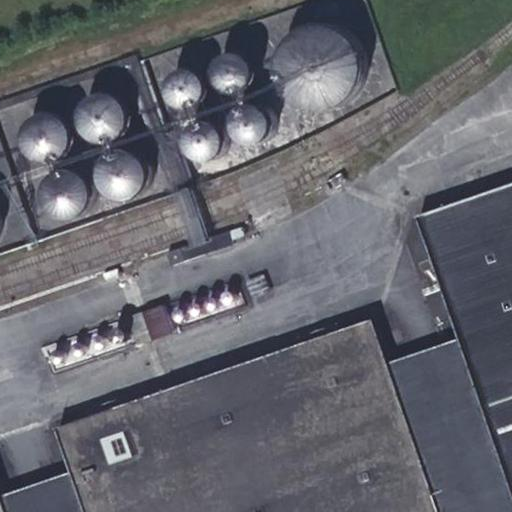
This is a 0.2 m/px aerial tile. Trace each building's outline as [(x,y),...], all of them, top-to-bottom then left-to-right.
[(318,108),(333,107),(346,102),(356,92),(363,80),(366,66),(364,52),(358,40),(348,30),(335,24),(321,22),(308,25),(295,33),(286,43),(281,56),(281,70),(285,84),(293,95),(305,104),(318,108)] [(231,54),(226,58),(223,63),(222,69),(222,75),(225,81),(229,86),(235,89),(241,90),(248,88),(253,85),(257,80),(259,74),(260,68),(258,62),(254,57),(249,53),(243,51),(237,52),(231,54)] [(203,68),(197,66),(191,66),(184,68),(179,72),(175,78),(174,84),(174,91),(177,97),(182,102),(188,105),(194,106),(201,105),(207,102),(211,97),(214,91),(214,84),(213,78),(209,72),(203,68)] [(94,133),(101,137),(109,139),(117,139),(125,135),(131,130),(135,123),(137,114),(135,106),(131,99),(126,93),(118,90),(110,89),(101,91),(95,95),(90,102),(87,109),(86,118),(89,126),(94,133)] [(261,104),(254,103),(248,104),(242,108),(238,113),(236,119),(235,126),(237,132),(241,137),(246,141),(253,143),(259,143),(265,140),(270,136),(274,131),(275,124),(274,117),(271,112),(267,107),(261,104)] [(54,111),(45,113),(38,118),(33,125),(31,133),(31,141),(33,149),(39,156),(46,160),(54,162),(62,162),(70,158),(76,152),(80,145),(82,136),(80,128),(76,121),(70,115),(62,112),(54,111)] [(209,117),(203,119),(197,123),(193,128),(191,134),(191,141),(193,148),(197,153),(202,156),(209,158),(216,157),(222,155),(227,150),(230,145),(232,138),(230,131),(227,125),(222,120),(216,118),(209,117)] [(138,147),(130,146),(122,147),(115,151),(110,157),(107,165),(106,173),(108,181),(113,187),(119,193),(127,195),(135,195),(143,192),(149,187),(153,180),(155,172),(155,164),(151,156),(145,150),(138,147)] [(74,218),(82,217),(90,213),(96,207),(99,199),(100,190),(98,182),(93,175),(86,169),(78,167),(70,166),(61,169),(55,175),(50,182),(48,190),(49,199),(52,207),(58,213),(65,217),(74,218)] [(511,184),(422,216),(463,334),(511,476),(511,184)] [(165,306),(144,313),(153,339),(174,332),(165,306)] [(437,511),(386,360),(373,317),(60,425),(74,470),(88,511),(437,511)] [(511,511),(511,476),(463,334),(386,360),(437,511),(511,511)] [(88,511),(74,470),(1,495),(6,511),(88,511)]
